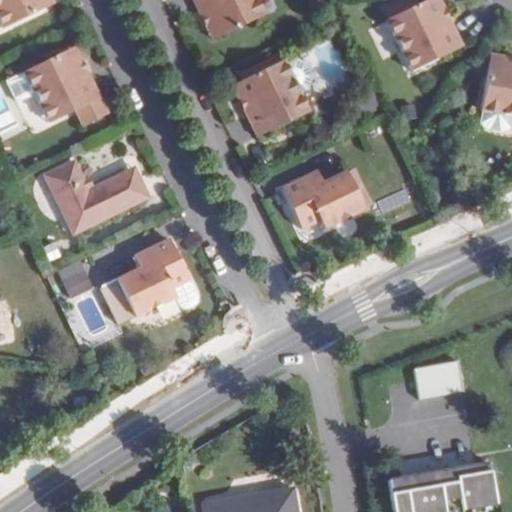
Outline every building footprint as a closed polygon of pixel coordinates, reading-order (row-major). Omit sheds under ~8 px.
[(45,7),(41,0),(0,0),(0,20),(3,27),(45,7)] [(264,16),(256,0),(194,0),(200,12),(208,8),(222,37),(264,16)] [(429,0),(428,0),(386,21),(403,58),(430,44),(438,60),(461,48),(449,24),(442,27),(429,0)] [(436,0),(429,0),(442,27),(449,24),(436,0)] [(208,8),(200,12),(214,41),(222,37),(208,8)] [(430,44),(403,58),(411,73),(438,60),(430,44)] [(75,47),(67,51),(79,78),(87,74),(75,47)] [(105,113),(87,74),(79,78),(67,51),(23,71),(33,94),(39,107),(65,95),(72,110),(79,125),(105,113)] [(286,61),(300,91),(309,87),(313,74),(308,62),(295,57),(286,61)] [(511,60),(486,57),(485,66),(511,68),(511,60)] [(258,135),(284,122),(277,106),(301,94),(284,58),(242,79),(255,106),(247,111),(258,135)] [(480,113),(511,116),(511,68),(485,66),(480,113)] [(23,71),(4,79),(14,102),(33,94),(23,71)] [(255,106),(242,79),(234,82),(247,111),(255,106)] [(284,122),(309,110),(301,94),(277,106),(284,122)] [(72,110),(65,95),(39,107),(46,123),(72,110)] [(149,197),(141,182),(132,185),(125,170),(87,189),(73,160),(43,173),(73,234),(149,197)] [(141,182),(134,166),(125,170),(132,185),(141,182)] [(349,171),(323,183),(308,189),(303,178),(282,188),(301,228),(319,220),(323,228),(366,207),(349,171)] [(323,183),(318,171),(303,178),(308,189),(323,183)] [(155,262),(141,268),(117,279),(135,317),(176,297),(172,289),(191,280),(170,240),(150,250),(155,262)] [(155,262),(150,250),(135,257),(141,268),(155,262)] [(70,299),(94,289),(82,260),(58,271),(70,299)] [(135,317),(117,279),(101,287),(120,324),(135,317)] [(457,362),(413,370),(418,401),(463,392),(457,362)] [(488,463),(472,466),(473,471),(402,484),(401,478),(387,482),(392,511),(471,511),(471,509),(496,505),(488,463)] [(473,471),(472,466),(401,478),(402,484),(473,471)] [(297,511),(294,488),(209,503),(210,511),(297,511)]
